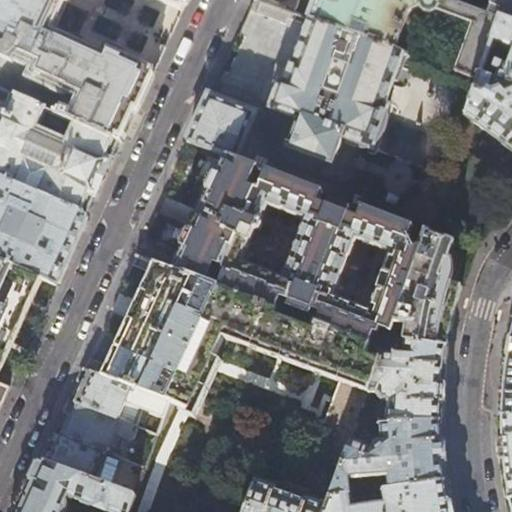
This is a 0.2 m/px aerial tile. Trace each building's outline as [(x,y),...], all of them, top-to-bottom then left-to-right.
[(0,0),(0,54),(11,59),(12,58),(35,68),(31,78),(68,94),(70,90),(78,94),(70,113),(64,111),(63,112),(60,111),(58,115),(120,143),(122,143),(144,95),(156,70),(108,49),(105,54),(55,31),(68,0),(155,0),(182,12),(188,1),(187,0),(0,0)] [(502,21),(489,16),(445,0),(256,0),(294,13),(298,0),(312,0),(313,0),(314,0),(308,19),(309,19),(396,50),(402,33),(410,35),(412,31),(417,33),(422,18),(417,17),(418,13),(413,11),(422,9),(423,12),(431,15),(438,12),(440,9),(476,22),(458,72),(481,81),(483,76),(495,42),(502,21)] [(511,0),(495,0),(489,16),(502,21),(511,24),(511,0)] [(257,14),(228,81),(256,93),(265,74),(281,81),(295,49),(282,44),(289,28),(257,14)] [(404,53),(396,50),(309,19),(300,46),(301,46),(295,63),(292,62),(284,82),(280,81),(269,109),(298,120),(288,149),(306,156),(303,165),(310,167),(314,158),(333,165),(335,158),(338,155),(341,150),(342,145),(341,140),(342,138),(347,143),(353,146),(359,147),(365,146),(373,149),(376,141),(380,136),(384,128),(385,122),(385,114),(388,105),(385,104),(404,53)] [(511,24),(502,21),(495,42),(511,48),(511,65),(510,70),(498,66),(496,72),(501,74),(498,81),(483,76),(481,81),(467,119),(477,122),(490,132),(511,150),(511,24)] [(467,119),(481,81),(458,72),(453,70),(439,109),(467,119)] [(113,160),(120,143),(58,115),(14,95),(5,115),(1,113),(0,116),(0,178),(87,217),(95,198),(96,199),(104,181),(114,160),(113,160)] [(188,142),(225,156),(237,161),(253,115),(209,97),(199,119),(188,142)] [(261,193),(249,188),(257,169),(237,161),(225,156),(209,192),(187,241),(178,263),(173,272),(208,284),(217,267),(228,270),(221,289),(280,311),(283,301),(292,304),(291,309),(312,317),(314,312),(324,316),(320,326),(385,350),(387,344),(374,340),(375,335),(381,329),(391,333),(395,321),(420,251),(409,247),(411,241),(409,240),(411,235),(424,240),(426,234),(363,210),(359,220),(351,217),(352,213),(329,204),(327,209),(319,205),(323,194),(268,173),(261,193)] [(88,217),(87,217),(0,178),(0,260),(37,277),(57,285),(72,252),(88,217)] [(427,232),(426,234),(424,240),(420,251),(395,321),(407,324),(406,339),(448,348),(452,328),(456,307),(462,287),(441,278),(455,243),(427,232)] [(36,278),(37,277),(0,260),(0,356),(21,310),(36,278)] [(221,289),(208,284),(173,272),(154,265),(137,303),(117,345),(103,376),(103,378),(168,403),(191,412),(229,331),(254,345),(340,377),(312,456),(343,468),(353,438),(371,390),(384,351),(385,350),(320,326),(280,311),(221,289)] [(511,332),(510,341),(504,379),(502,418),(511,418),(511,332)] [(390,335),(387,344),(405,348),(404,355),(384,351),(371,390),(377,391),(379,393),(382,396),(388,397),(387,421),(442,423),(443,388),(445,368),(448,348),(406,339),(390,335)] [(157,435),(168,403),(103,378),(84,370),(79,381),(85,384),(82,392),(76,404),(138,427),(157,435)] [(0,383),(0,408),(10,388),(0,383)] [(133,438),(138,427),(76,404),(69,401),(64,412),(74,416),(65,435),(114,455),(121,438),(128,441),(133,438)] [(511,418),(502,418),(503,455),(509,502),(511,501),(511,418)] [(442,451),(442,423),(387,421),(380,421),(380,439),(378,439),(374,441),(372,445),(353,438),(343,468),(332,497),(352,495),(352,479),(389,479),(390,490),(446,483),(442,451)] [(119,457),(114,455),(65,435),(63,434),(55,450),(49,464),(95,482),(103,461),(116,464),(119,457)] [(129,511),(135,498),(95,482),(49,464),(42,462),(21,507),(18,511),(69,511),(70,508),(70,506),(70,503),(71,500),(103,511),(129,511)] [(326,511),(329,507),(310,501),(308,501),(307,504),(278,493),(278,491),(277,490),(258,483),(247,511),(326,511)] [(450,511),(446,483),(390,490),(383,491),(384,503),(353,507),(352,495),(332,497),(329,507),(326,511),(450,511)]
